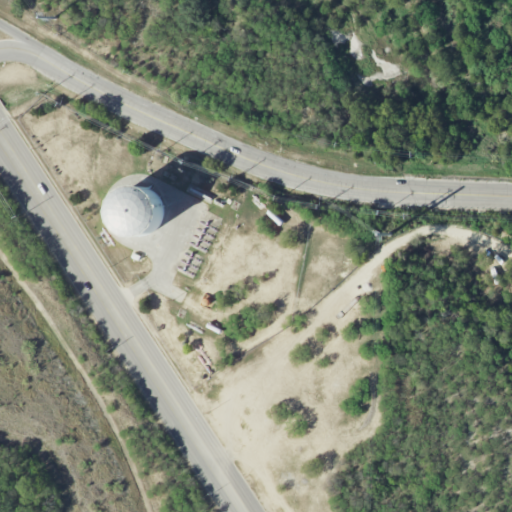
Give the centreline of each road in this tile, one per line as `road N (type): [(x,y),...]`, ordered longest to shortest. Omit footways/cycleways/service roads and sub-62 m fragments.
road 1 (secondary): [(511,195),(310,179),(224,149),(70,74)]
road 2 (secondary): [(245,511),(0,140)]
